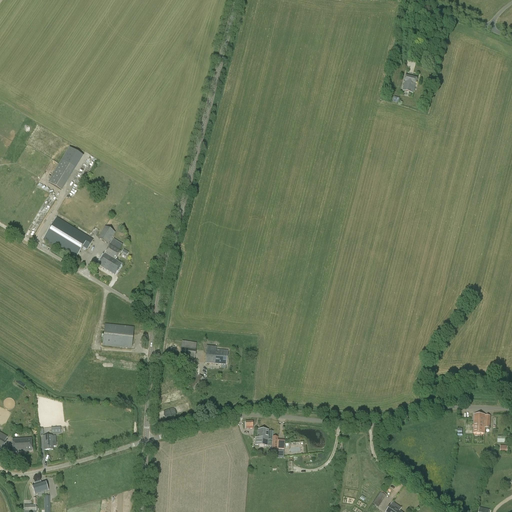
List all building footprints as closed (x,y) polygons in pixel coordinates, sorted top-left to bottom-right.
[(416,84),(417,79),(406,76),(405,81),(403,91),(413,94),(416,84)] [(68,147),(48,183),(63,191),(83,155),(68,147)] [(75,260),(83,247),(87,250),(93,240),(56,218),(43,240),(75,260)] [(108,245),(115,233),(105,226),(100,234),(98,233),(96,237),(108,245)] [(114,240),(105,254),(115,260),(121,252),(119,251),(123,245),(114,240)] [(122,264),(115,260),(105,254),(98,266),(115,276),(122,264)] [(132,349),(134,327),(105,324),(103,346),(132,349)] [(194,359),(197,343),(182,341),(180,357),(194,359)] [(216,347),(207,346),(206,363),(226,365),(227,352),(216,351),(216,347)] [(194,391),(204,380),(199,376),(196,379),(195,378),(188,386),(194,391)] [(485,434),(485,428),(490,428),(490,416),(485,416),(485,415),(474,415),(473,433),(485,434)] [(272,447),(272,442),(272,438),(272,437),(273,437),(273,432),(269,431),(269,430),(258,430),(257,438),(256,438),(255,445),(267,446),(272,447)] [(7,440),(6,440),(8,436),(0,431),(0,448),(2,449),(7,440)] [(52,436),(43,436),(44,450),(46,450),(46,451),(52,451),(51,450),(53,449),(52,446),(51,446),(51,444),(52,444),(52,436)] [(13,453),(32,451),(31,439),(12,440),(13,453)] [(48,491),(45,482),(32,486),(35,495),(48,491)] [(378,508),(386,497),(380,493),(373,504),(378,508)] [(399,511),(397,509),(399,507),(392,503),(385,511),(399,511)]
